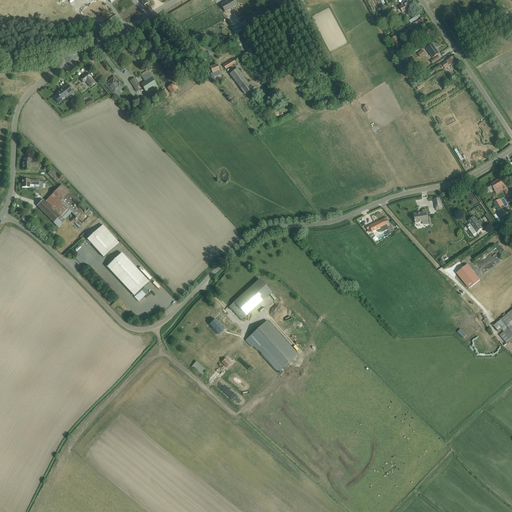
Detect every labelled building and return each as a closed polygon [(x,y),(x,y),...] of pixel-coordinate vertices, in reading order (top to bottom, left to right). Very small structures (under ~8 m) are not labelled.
[(229,0),(221,5),(225,12),(236,6),(233,0),(229,0)] [(403,0),(405,3),(402,4),(401,4),(402,6),(400,7),(402,12),(410,9),(415,6),(412,1),(411,2),(410,0),(403,0)] [(418,13),(408,19),(411,23),(421,17),(418,13)] [(410,31),(415,27),(416,29),(421,25),(423,27),(427,24),(423,18),(413,25),(408,28),(404,31),(406,34),(410,31)] [(403,21),(399,24),(405,29),(408,25),(403,21)] [(390,40),(396,49),(402,45),(396,36),(390,40)] [(232,43),(237,51),(238,50),(240,53),(245,50),(238,40),(232,43)] [(433,44),(426,49),(433,59),(439,54),(433,44)] [(419,53),(423,58),(427,54),(423,50),(419,53)] [(451,66),(456,63),(452,57),(440,66),(442,69),(444,68),(445,69),(451,65),(451,66)] [(224,65),(226,69),(236,63),(234,59),(224,65)] [(213,75),(219,73),(219,71),(217,65),(210,68),(212,73),(210,74),(213,81),(215,80),(213,75)] [(230,74),(245,94),(252,88),(238,68),(230,74)] [(86,81),(90,88),(96,84),(88,73),(80,79),(83,83),(86,81)] [(114,78),(106,85),(114,95),(123,87),(120,83),(119,83),(118,84),(114,78)] [(135,78),(130,81),(136,92),(139,90),(137,87),(140,86),(135,78)] [(158,87),(152,78),(141,85),(147,94),(158,87)] [(174,84),(167,89),(171,94),(178,90),(174,84)] [(57,95),(54,98),(58,104),(62,101),(61,100),(65,97),(66,98),(70,96),(68,93),(72,91),(67,85),(62,88),(63,89),(56,94),(57,95)] [(161,94),(165,99),(170,96),(165,90),(161,94)] [(458,148),(455,149),(461,160),(464,159),(458,148)] [(24,158),(24,163),(23,163),(23,171),(30,171),(31,165),(38,165),(38,161),(34,161),(35,159),(31,159),(24,158)] [(48,174),(56,183),(60,179),(51,170),(48,174)] [(504,185),(500,179),(492,185),(491,184),(485,189),(486,189),(485,190),(487,193),(493,189),(494,190),(497,195),(503,191),(504,191),(505,194),(507,199),(511,195),(511,193),(510,191),(509,192),(505,184),(504,185)] [(39,181),(22,180),(22,188),(33,188),(33,185),(39,185),(39,181)] [(62,185),(46,202),(61,217),(68,210),(72,213),(76,217),(73,220),(75,222),(75,223),(76,224),(76,225),(78,227),(77,227),(78,228),(78,227),(79,228),(93,213),(89,209),(85,212),(85,211),(84,211),(84,212),(82,212),(77,207),(80,203),(62,185)] [(442,208),(444,208),(442,199),(442,198),(441,198),(439,199),(435,199),(435,205),(434,205),(435,209),(440,208),(442,208)] [(493,203),(498,212),(504,208),(500,200),(497,201),(496,198),(492,200),(494,203),(493,203)] [(61,217),(46,202),(43,200),(37,206),(59,228),(65,221),(64,221),(61,217)] [(64,221),(72,213),(68,210),(61,217),(64,221)] [(423,223),(423,226),(429,225),(426,211),(422,211),(423,213),(414,215),(415,224),(423,223)] [(23,216),(21,219),(29,225),(30,223),(23,216)] [(468,222),(470,224),(466,227),(473,236),(483,229),(480,224),(482,223),(480,220),(478,222),(474,217),(468,222)] [(386,218),(366,228),(368,232),(372,232),(381,228),(383,232),(388,230),(390,234),(395,232),(392,225),(390,226),(386,218)] [(119,244),(103,225),(87,239),(104,258),(119,244)] [(149,283),(122,253),(107,267),(134,296),(149,283)] [(464,267),(455,273),(462,284),(471,278),(464,267)] [(483,275),(473,281),(475,284),(484,278),(483,275)] [(259,280),(229,307),(241,320),(272,293),(259,280)] [(461,296),(465,294),(459,285),(455,288),(461,296)] [(153,286),(151,288),(160,298),(162,296),(153,286)] [(141,300),(147,295),(143,290),(137,295),(141,300)] [(226,323),(232,317),(226,310),(220,316),(226,323)] [(511,311),(493,326),(498,333),(502,330),(510,340),(511,337),(511,333),(511,334),(511,333),(511,311)] [(485,319),(483,321),(486,326),(489,328),(490,327),(488,324),(489,323),(485,320),(487,319),(483,314),(481,316),(482,316),(481,316),(482,317),(485,319)] [(215,320),(209,325),(218,336),(224,331),(215,320)] [(298,355),(291,347),(278,333),(267,321),(245,341),(252,348),(253,347),(257,351),(258,351),(272,366),(278,373),(298,355)] [(474,339),(477,341),(482,344),(486,337),(478,332),(474,339)] [(211,356),(217,363),(227,355),(221,348),(211,356)] [(226,358),(221,363),(227,368),(231,364),(226,358)] [(206,371),(207,371),(196,361),(193,366),(192,366),(191,367),(202,376),(205,372),(206,371)]
